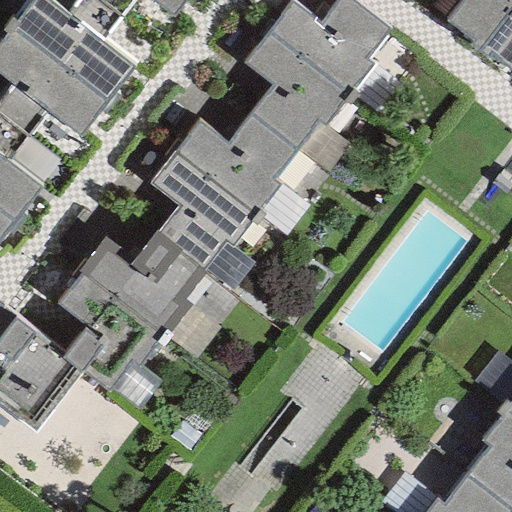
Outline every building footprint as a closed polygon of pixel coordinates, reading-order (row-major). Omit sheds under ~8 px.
[(103,41),(121,16),(99,0),(78,0),(68,16),(47,0),(32,0),(15,21),(11,17),(5,23),(107,100),(133,63),(103,41)] [(150,0),(173,17),(186,0),(99,0),(121,16),(133,0),(150,0)] [(387,29),(350,0),(336,0),(318,23),(290,1),(266,32),(348,96),(373,64),(364,58),(387,29)] [(511,0),(460,0),(442,24),(480,52),(511,8),(511,0)] [(511,8),(480,52),(511,76),(511,8)] [(79,137),(107,100),(5,23),(1,29),(7,33),(0,42),(0,76),(11,84),(0,99),(0,116),(25,136),(45,111),(79,137)] [(248,116),(294,150),(315,122),(323,128),(348,96),(266,32),(241,64),(271,86),(248,116)] [(0,213),(12,223),(40,187),(6,160),(25,136),(0,116),(0,213)] [(294,150),(248,116),(229,142),(198,119),(172,153),(256,216),(279,186),(271,180),(294,150)] [(256,216),(172,153),(148,183),(176,205),(155,232),(205,271),(225,245),(230,248),(256,216)] [(0,237),(12,223),(0,213),(0,237)] [(105,238),(76,275),(156,332),(159,327),(168,334),(191,305),(183,299),(205,271),(155,232),(132,259),(105,238)] [(156,332),(76,275),(54,306),(84,328),(63,357),(83,371),(111,391),(128,368),(137,374),(156,347),(149,342),(156,332)] [(63,357),(0,305),(0,405),(33,433),(83,371),(63,357)] [(511,398),(508,404),(503,401),(499,406),(511,416),(511,398)] [(511,416),(499,406),(494,414),(499,418),(481,441),(489,447),(466,477),(510,511),(511,507),(511,416)] [(508,511),(510,511),(466,477),(444,506),(435,499),(425,511),(508,511)]
